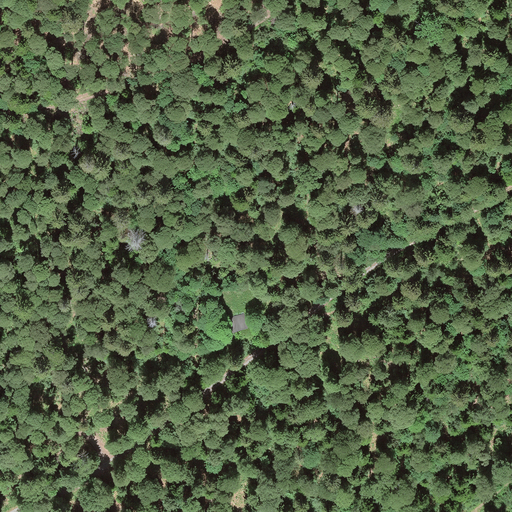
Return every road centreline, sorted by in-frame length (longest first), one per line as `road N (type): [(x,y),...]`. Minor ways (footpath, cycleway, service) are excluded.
road 1 (track): [(287,0),(200,52),(107,92),(0,109)]
road 2 (track): [(105,467),(81,432),(0,429)]
